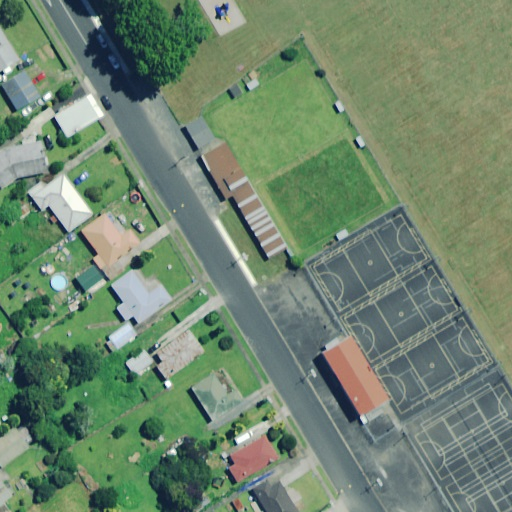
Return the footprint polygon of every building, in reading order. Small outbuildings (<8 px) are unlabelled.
[(0,33),(0,69),(16,60),(0,33)] [(38,97),(22,71),(0,84),(0,88),(14,111),(38,97)] [(105,114),(91,91),(51,116),(65,139),(105,114)] [(211,140),(199,119),(183,128),(195,149),(211,140)] [(2,149),(0,150),(0,189),(0,190),(15,180),(46,173),(39,141),(2,149)] [(197,159),(223,200),(227,197),(264,258),(284,246),(221,144),(197,159)] [(53,182),(49,177),(26,194),(40,211),(46,206),(66,232),(90,215),(61,176),(53,182)] [(77,284),(89,299),(125,271),(117,259),(137,244),(126,230),(118,236),(102,215),(79,232),(97,255),(91,259),(98,268),(77,284)] [(146,295),(129,272),(109,286),(121,303),(114,309),(123,321),(130,316),(135,323),(168,299),(158,286),(146,295)] [(134,336),(126,324),(107,338),(115,349),(134,336)] [(373,392),(335,329),(311,344),(349,407),(373,392)] [(201,352),(185,330),(153,353),(160,362),(154,367),(163,380),(201,352)] [(150,362),(142,350),(123,364),(132,376),(150,362)] [(224,394),(211,375),(189,389),(209,421),(239,402),(232,389),(224,394)] [(0,466),(27,448),(12,428),(0,436),(0,466)] [(276,459),(262,434),(226,454),(232,465),(226,469),(233,482),(276,459)] [(295,511),(272,475),(249,490),(262,511),(295,511)] [(8,511),(2,502),(9,498),(0,484),(0,511),(8,511)]
